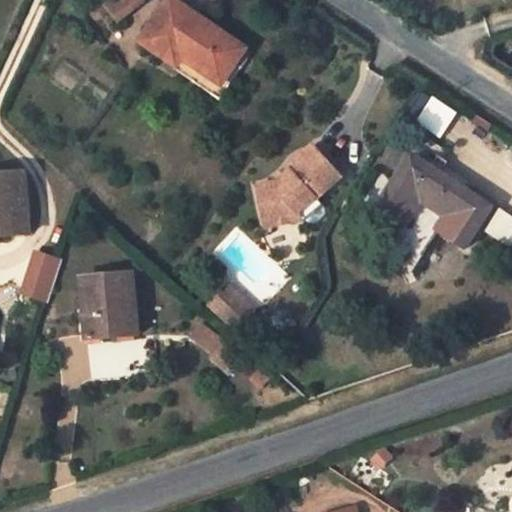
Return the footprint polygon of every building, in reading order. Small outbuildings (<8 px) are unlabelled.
[(103,0),(119,20),(143,2),(141,0),(103,0)] [(174,0),(144,44),(178,69),(185,60),(223,86),(237,66),(248,51),(174,0)] [(242,70),(237,66),(223,86),(185,60),(178,69),(177,70),(222,101),(242,70)] [(418,123),(445,135),(457,108),(429,96),(418,123)] [(486,115),(485,115),(481,123),(494,131),(499,124),(486,115)] [(321,142),(295,164),(298,168),(282,181),(281,183),(261,187),(268,225),(302,218),(304,213),(304,210),(302,207),(318,193),(322,197),(348,174),(321,142)] [(442,176),(414,158),(379,211),(406,228),(422,203),(448,219),(440,232),(467,250),(492,214),(494,210),(442,176)] [(278,175),(282,181),(298,168),(295,164),(294,162),(278,175)] [(446,170),(442,176),(494,210),(492,214),(496,216),(502,207),(446,170)] [(0,237),(32,235),(27,174),(0,176),(0,237)] [(325,201),(322,197),(318,193),(302,207),(304,210),(304,213),(306,216),(325,201)] [(19,293),(47,304),(64,259),(36,249),(19,293)] [(87,317),(89,336),(101,335),(101,341),(142,337),(136,275),(90,280),(93,316),(87,317)] [(232,288),(212,310),(238,332),(258,311),(232,288)] [(246,379),(255,369),(203,325),(195,336),(246,379)]
